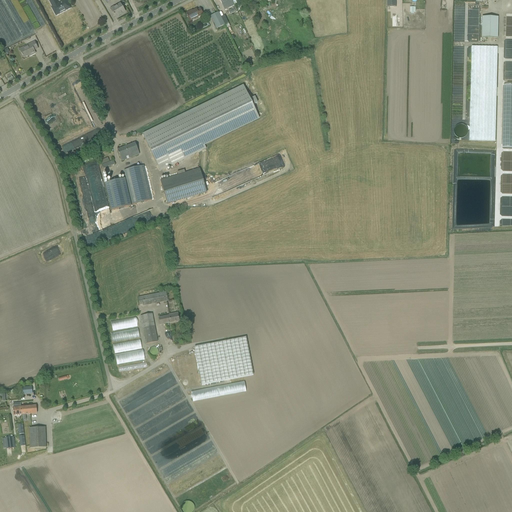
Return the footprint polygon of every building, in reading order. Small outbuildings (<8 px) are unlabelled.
[(66,0),(65,0),(58,4),(57,1),(55,0),(48,0),(52,7),(51,7),(56,16),(71,8),(66,0)] [(229,2),(233,1),(233,0),(232,0),(219,0),(224,9),(228,7),(226,3),(229,2)] [(111,10),(115,18),(125,12),(120,4),(111,10)] [(187,17),(188,18),(190,21),(203,15),(202,13),(200,9),(197,11),(196,10),(190,13),(190,12),(186,14),(187,16),(187,17)] [(401,10),(388,10),(387,25),(401,25),(401,10)] [(224,25),(218,13),(210,17),(217,29),(224,25)] [(482,17),(481,38),(497,38),(498,17),(482,17)] [(20,50),(21,54),(22,55),(22,56),(23,56),(24,58),(31,55),(31,56),(35,54),(34,51),(38,49),(35,45),(34,43),(31,44),(20,50)] [(469,141),(495,141),(497,47),(471,46),(470,101),(469,141)] [(511,79),(504,79),(502,141),(511,141),(511,79)] [(243,85),(142,134),(159,168),(162,166),(164,169),(201,151),(206,149),(204,146),(205,145),(259,119),(243,85)] [(68,88),(62,92),(69,106),(75,103),(68,88)] [(66,114),(57,100),(50,104),(59,119),(66,114)] [(468,132),(468,131),(468,130),(468,129),(467,127),(466,126),(466,125),(465,125),(464,125),(463,124),(460,124),(458,124),(457,125),(456,125),(455,126),(454,126),(454,127),(454,128),(453,128),(453,130),(453,131),(453,132),(453,133),(453,134),(453,135),(454,135),(454,136),(455,137),(456,138),(457,138),(458,139),(460,139),(461,139),(463,139),(464,139),(464,138),(465,138),(466,137),(466,136),(467,136),(468,134),(468,133),(468,132)] [(52,137),(58,134),(54,125),(48,129),(52,137)] [(122,162),(139,155),(135,143),(117,150),(122,162)] [(279,157),(257,166),(259,169),(255,171),(258,179),(288,167),(284,157),(280,158),(279,157)] [(102,165),(103,169),(115,164),(113,160),(106,163),(102,165)] [(124,170),(132,205),(152,200),(144,166),(124,170)] [(160,181),(167,204),(207,192),(200,169),(188,172),(160,181)] [(105,183),(111,210),(131,206),(125,179),(105,183)] [(166,292),(164,293),(164,291),(159,291),(159,294),(138,298),(139,305),(143,304),(143,306),(166,301),(168,301),(166,292)] [(160,325),(179,321),(178,313),(169,315),(169,316),(159,318),(160,325)] [(157,342),(152,317),(152,314),(141,316),(140,316),(145,344),(157,342)] [(114,332),(140,328),(138,318),(113,322),(114,332)] [(114,344),(142,339),(140,329),(113,333),(114,344)] [(194,347),(202,385),(253,375),(246,337),(194,347)] [(142,341),(115,344),(116,354),(144,351),(142,341)] [(158,353),(158,352),(158,350),(157,349),(156,348),(155,348),(154,347),(153,347),(152,347),(152,348),(151,348),(149,349),(149,350),(149,351),(149,353),(149,354),(149,355),(150,355),(150,356),(151,356),(152,357),(153,357),(154,357),(155,357),(156,356),(157,355),(158,355),(158,354),(158,353)] [(120,361),(145,357),(144,352),(119,356),(120,361)] [(27,387),(22,388),(22,395),(32,394),(32,386),(27,386),(27,387)] [(22,415),(21,407),(20,403),(13,404),(13,408),(14,416),(22,415)] [(36,406),(21,407),(22,415),(36,414),(36,406)] [(46,448),(46,433),(45,428),(29,428),(30,449),(46,448)] [(5,438),(6,449),(15,448),(13,437),(5,438)]
